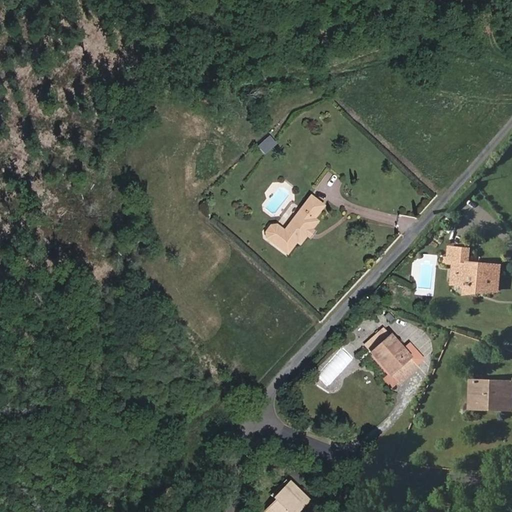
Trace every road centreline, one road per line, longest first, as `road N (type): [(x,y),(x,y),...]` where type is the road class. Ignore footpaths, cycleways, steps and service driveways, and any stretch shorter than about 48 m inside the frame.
road 1 (residential): [(252,419),(272,387),(511,122)]
road 2 (residential): [(252,419),(415,476),(511,482)]
